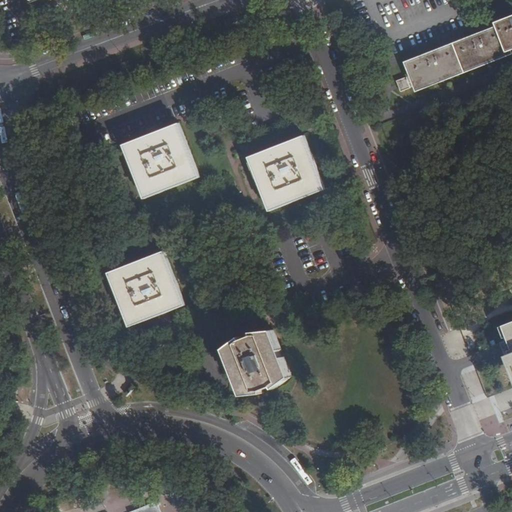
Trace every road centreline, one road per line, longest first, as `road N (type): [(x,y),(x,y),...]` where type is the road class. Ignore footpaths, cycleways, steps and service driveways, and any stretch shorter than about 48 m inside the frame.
road 1 (residential): [(349,132),(480,453)]
road 2 (secondary): [(124,428),(100,415),(0,150)]
road 3 (secondary): [(0,242),(71,426),(63,451)]
road 4 (residential): [(0,81),(202,7)]
road 5 (tertiary): [(480,453),(345,504),(322,509),(287,499)]
road 6 (secondary): [(287,499),(244,455),(216,440),(186,430),(124,428)]
road 7 (unclassified): [(349,132),(511,69)]
road 8 (residential): [(295,0),(349,132)]
